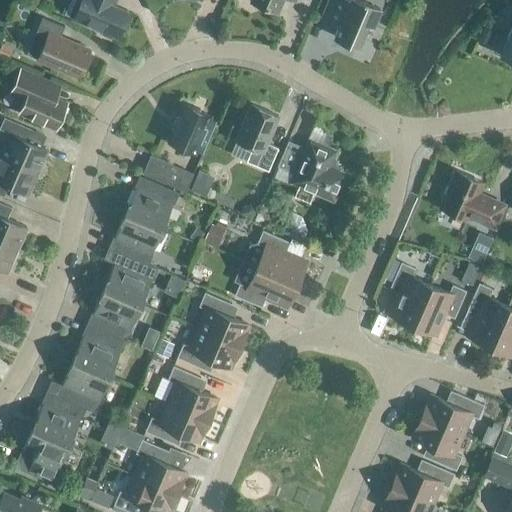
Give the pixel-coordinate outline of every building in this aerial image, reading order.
[(113,5),(115,0),(80,0),(73,18),(100,30),(99,33),(110,38),(111,35),(116,37),(128,11),(113,5)] [(252,0),(276,10),(280,0),(293,0),(294,0),(293,0),(252,0)] [(333,35),(358,45),(367,23),(373,26),(380,9),(359,0),(328,0),(322,17),(338,24),(333,35)] [(48,33),(37,59),(78,76),(83,63),(87,65),(92,54),(88,53),(89,50),(60,37),(64,26),(42,17),(37,29),(48,33)] [(483,27),(478,40),(489,45),(495,32),(483,27)] [(511,27),(501,54),(511,58),(511,27)] [(56,98),(61,86),(20,69),(10,91),(25,97),(19,112),(56,128),(67,102),(56,98)] [(278,116),(251,104),(236,141),(252,148),(246,161),(268,171),(278,148),(266,143),(278,116)] [(180,118),(176,116),(172,127),(175,128),(170,141),(193,152),(195,148),(203,152),(216,122),(208,118),(209,115),(185,105),(180,118)] [(0,128),(9,133),(0,153),(0,154),(37,171),(47,149),(27,140),(32,129),(4,117),(0,126),(0,128)] [(314,191),(333,199),(343,176),(333,172),(335,169),(331,160),(328,159),(332,150),(309,140),(306,147),(289,140),(277,167),(295,174),(291,181),(297,184),(292,195),(310,202),(314,191)] [(37,171),(0,154),(0,194),(3,196),(8,185),(28,193),(37,171)] [(185,191),(193,174),(152,156),(145,174),(185,191)] [(213,177),(198,171),(191,189),(197,192),(206,196),(213,177)] [(478,193),(483,182),(456,171),(440,207),(467,219),(468,216),(494,227),(505,204),(478,193)] [(169,202),(173,190),(143,177),(138,188),(136,187),(126,210),(163,226),(172,203),(169,202)] [(0,241),(16,249),(26,227),(7,218),(11,207),(0,202),(0,241)] [(151,252),(163,226),(126,210),(114,237),(117,238),(113,248),(143,261),(147,251),(151,252)] [(292,212),(283,232),(304,241),(308,232),(301,216),(292,212)] [(219,249),(225,233),(214,228),(207,244),(219,249)] [(256,266),(296,283),(306,262),(285,253),(290,242),(262,230),(256,244),(255,243),(254,246),(249,244),(242,260),(256,266)] [(0,268),(7,271),(16,249),(0,241),(0,268)] [(474,247),(469,257),(483,263),(487,252),(474,247)] [(143,262),(143,261),(113,248),(112,249),(121,253),(117,264),(114,263),(103,287),(140,303),(151,279),(147,277),(152,266),(143,262)] [(391,315),(412,324),(430,284),(411,276),(415,268),(401,262),(389,289),(400,294),(391,315)] [(240,281),(234,295),(261,307),(266,296),(287,305),(296,283),(256,266),(248,285),(240,281)] [(465,272),(462,279),(473,284),(476,276),(465,272)] [(469,336),(490,345),(508,305),(489,296),(492,289),(479,283),(467,310),(478,315),(469,336)] [(412,324),(434,334),(443,313),(454,317),(466,290),(452,284),(449,292),(430,284),(412,324)] [(129,328),(140,303),(103,287),(93,312),(95,313),(90,325),(121,338),(126,327),(129,328)] [(206,309),(198,328),(239,345),(248,324),(227,315),(232,304),(205,292),(199,306),(206,309)] [(511,297),(508,305),(490,345),(511,355),(511,353),(511,297)] [(116,349),(121,338),(90,325),(86,336),(83,335),(72,361),(109,377),(120,351),(116,349)] [(208,358),(230,367),(239,345),(198,328),(190,347),(182,344),(176,357),(204,369),(208,358)] [(154,352),(151,359),(161,363),(164,357),(156,353),(154,352)] [(81,406),(85,408),(90,410),(95,398),(98,400),(109,377),(72,361),(62,384),(65,385),(60,396),(51,392),(49,395),(80,408),(81,406)] [(167,401),(207,419),(217,397),(196,388),(200,377),(173,366),(168,379),(175,383),(167,401)] [(456,393),(452,404),(431,395),(422,416),(462,434),(470,415),(478,418),(484,404),(456,393)] [(31,430),(68,446),(80,418),(76,417),(80,408),(49,395),(46,404),(43,402),(31,430)] [(177,431),(198,440),(207,419),(167,401),(159,420),(151,417),(149,423),(146,431),(172,442),(177,431)] [(127,413),(122,426),(131,429),(144,435),(146,431),(149,423),(127,413)] [(422,416),(412,438),(433,447),(428,458),(456,469),(462,456),(454,452),(462,434),(422,416)] [(487,426),(481,441),(492,446),(501,426),(493,423),(491,428),(487,426)] [(122,426),(115,441),(137,450),(141,439),(142,439),(144,435),(131,429),(122,426)] [(58,468),(68,446),(31,430),(21,452),(24,453),(19,464),(50,478),(55,466),(58,468)] [(497,454),(508,457),(511,443),(511,436),(503,434),(497,454)] [(135,475),(176,492),(185,471),(164,462),(168,451),(142,439),(141,439),(137,450),(136,453),(143,456),(135,475)] [(511,480),(511,464),(492,456),(483,475),(500,482),(502,477),(511,480)] [(422,472),(401,463),(392,485),(432,502),(441,484),(448,487),(454,473),(427,461),(422,472)] [(114,504),(131,511),(142,511),(145,505),(162,511),(167,511),(176,492),(135,475),(127,494),(119,491),(114,504)] [(98,481),(86,477),(80,492),(91,497),(98,481)] [(392,485),(383,506),(395,511),(428,511),(432,502),(392,485)] [(0,511),(38,511),(41,505),(21,496),(20,499),(3,492),(0,499),(0,511)]
